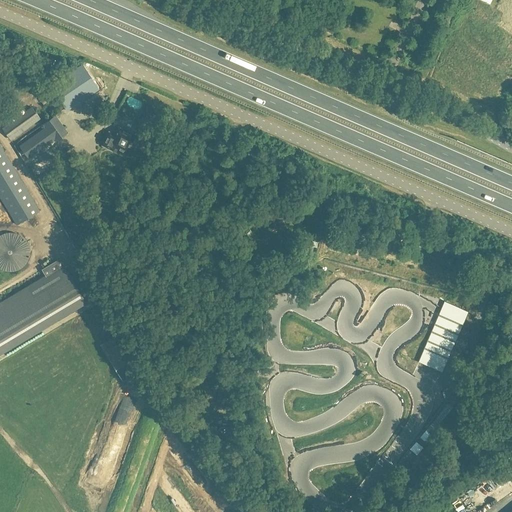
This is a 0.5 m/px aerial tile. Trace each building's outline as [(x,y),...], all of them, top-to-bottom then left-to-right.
[(81,102),(100,89),(89,73),(96,68),(92,61),(84,67),(82,63),(51,82),(67,111),(74,107),(76,110),(83,106),(81,102)] [(0,98),(25,86),(17,70),(0,78),(0,98)] [(11,138),(40,117),(32,106),(3,127),(11,138)] [(45,126),(19,145),(28,158),(55,139),(56,141),(68,132),(55,114),(43,123),(45,126)] [(101,145),(126,158),(130,149),(131,149),(132,149),(133,149),(134,149),(135,148),(136,147),(136,146),(136,145),(136,144),(136,143),(136,142),(135,141),(134,140),(137,135),(118,125),(114,133),(109,130),(101,145)] [(41,209),(3,148),(4,147),(0,140),(0,193),(18,223),(41,209)] [(257,223),(280,234),(286,223),(288,224),(291,218),(268,207),(266,213),(262,211),(257,223)] [(405,242),(413,223),(402,219),(394,237),(405,242)] [(0,273),(28,264),(20,239),(18,240),(15,232),(0,237),(0,273)] [(314,243),(317,235),(312,233),(309,241),(314,243)] [(464,259),(470,246),(461,242),(455,256),(464,259)] [(425,282),(427,271),(405,267),(407,260),(371,255),(368,273),(425,282)] [(0,350),(84,300),(61,260),(42,271),(45,277),(0,303),(0,350)] [(420,358),(419,361),(443,371),(444,368),(468,311),(464,309),(444,301),(440,311),(428,340),(424,349),(420,358)] [(462,354),(471,336),(465,334),(467,331),(463,329),(445,366),(443,372),(452,376),(462,354)] [(101,342),(123,378),(133,371),(126,361),(131,358),(115,333),(101,342)] [(419,452),(406,467),(417,476),(428,464),(427,463),(443,445),(446,448),(470,420),(475,414),(462,402),(456,409),(449,402),(426,429),(430,433),(433,435),(419,452)] [(464,502),(456,509),(459,511),(464,511),(469,508),(464,502)]
